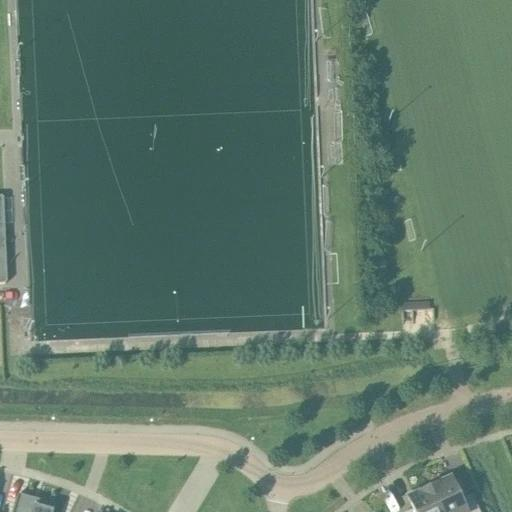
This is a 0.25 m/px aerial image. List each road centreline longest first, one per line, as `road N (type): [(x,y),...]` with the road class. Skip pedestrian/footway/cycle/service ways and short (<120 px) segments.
road 1 (unclassified): [(287,497),(237,454),(210,444),(0,437)]
road 2 (unclassified): [(287,497),(381,439),(440,414),(511,399)]
